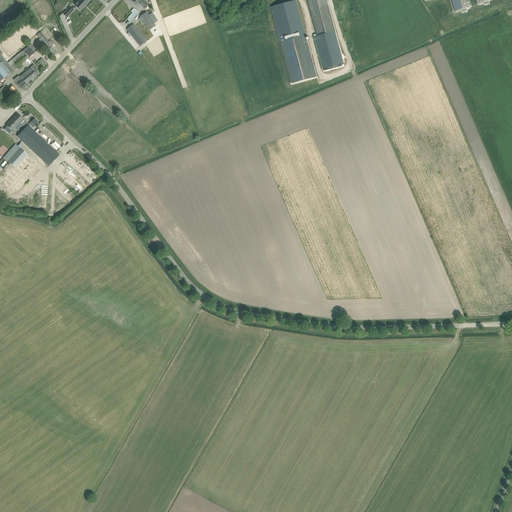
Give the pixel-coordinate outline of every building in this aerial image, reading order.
[(79,0),(75,5),(81,11),(90,1),(88,0),(79,0)] [(136,5),(138,3),(144,8),(148,5),(142,0),(132,0),(132,1),(136,5)] [(284,4),(271,7),(292,84),(317,77),(296,0),(294,1),(284,4)] [(326,0),(308,0),(317,34),(313,35),(322,69),(324,68),(325,72),(343,67),(342,64),(343,63),(335,32),(327,2),(326,0)] [(451,0),(455,12),(472,6),(469,0),(451,0)] [(63,14),(67,17),(74,10),(70,7),(63,14)] [(133,13),(129,17),(132,20),(138,13),(134,9),(131,11),(133,13)] [(140,16),(143,21),(149,30),(156,26),(147,12),(140,16)] [(127,29),(130,33),(141,47),(147,41),(133,24),(127,29)] [(47,42),(39,33),(37,35),(40,39),(38,40),(40,43),(42,41),(45,44),(47,42)] [(22,51),(8,63),(10,66),(14,70),(18,67),(25,61),(37,51),(31,44),(22,52),(22,51)] [(10,66),(8,63),(1,55),(0,56),(0,81),(0,82),(14,70),(10,66)] [(31,68),(22,75),(23,77),(24,76),(27,80),(27,79),(29,81),(37,75),(35,72),(38,70),(34,65),(31,68)] [(23,77),(22,75),(19,77),(19,76),(14,80),(16,83),(21,88),(29,81),(27,79),(27,80),(24,76),(23,77)] [(18,114),(13,118),(18,123),(15,126),(16,127),(20,130),(27,122),(18,114)] [(18,123),(13,118),(6,126),(12,131),(16,127),(15,126),(18,123)] [(18,136),(27,145),(48,166),(58,154),(53,149),(28,126),(18,136)] [(21,148),(8,162),(15,168),(28,155),(21,148)] [(27,160),(19,167),(6,181),(14,189),(28,176),(35,167),(28,160),(27,160)]
